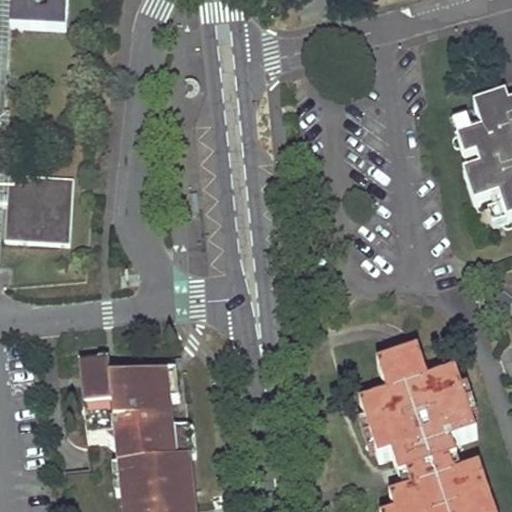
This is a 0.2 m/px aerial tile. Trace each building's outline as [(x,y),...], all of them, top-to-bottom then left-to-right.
[(0,0),(0,182),(10,0),(0,0)] [(12,0),(11,28),(67,32),(68,0),(12,0)] [(484,134),(460,142),(467,163),(478,159),(482,170),(466,176),(477,209),(496,202),(502,200),(510,224),(511,222),(511,110),(511,107),(508,98),(475,109),(479,121),(484,134)] [(0,208),(7,210),(5,244),(70,247),(73,183),(10,180),(8,198),(0,197),(0,208)] [(493,511),(480,472),(456,480),(451,466),(457,464),(451,447),(476,439),(454,377),(429,386),(418,356),(377,371),(388,400),(360,409),(380,464),(392,460),(400,483),(406,481),(411,495),(404,497),(389,502),(392,511),(493,511)] [(182,363),(110,369),(112,383),(170,379),(172,404),(176,435),(189,434),(182,363)] [(115,450),(118,472),(191,465),(189,434),(176,435),(172,404),(170,379),(112,383),(110,369),(81,373),(89,447),(108,444),(115,450)] [(118,472),(121,511),(196,511),(191,465),(118,472)]
